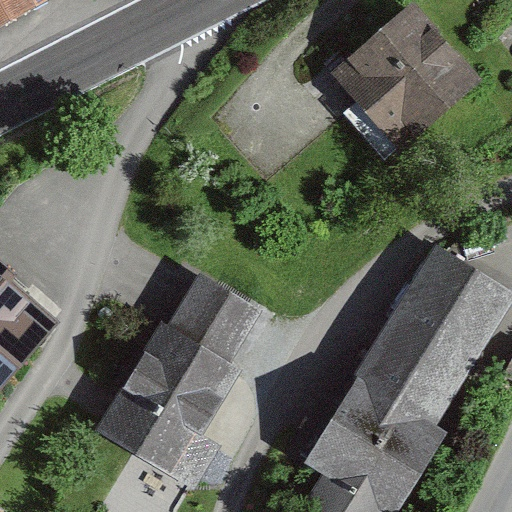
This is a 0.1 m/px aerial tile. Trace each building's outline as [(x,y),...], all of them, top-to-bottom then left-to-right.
[(0,0),(0,18),(32,0),(0,0)] [(378,158),(466,81),(406,12),(333,75),(366,112),(351,126),(378,158)] [(354,382),(420,423),(498,298),(432,257),(354,382)] [(169,466),(227,371),(217,365),(249,312),(196,279),(164,332),(158,329),(100,424),(169,466)] [(0,374),(44,324),(0,285),(0,374)] [(420,423),(354,382),(306,459),(325,471),(307,500),(326,511),(375,511),(380,505),(382,506),(430,429),(420,423)]
